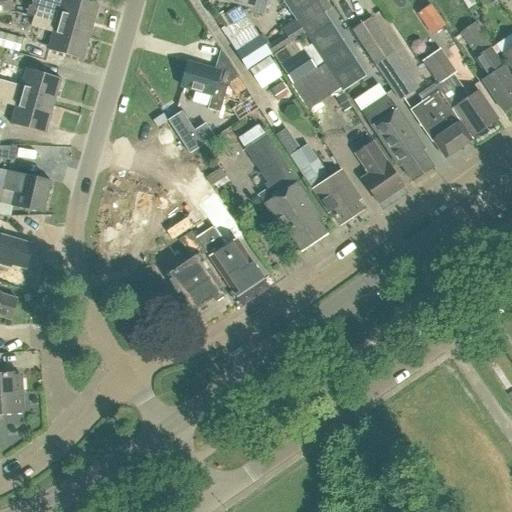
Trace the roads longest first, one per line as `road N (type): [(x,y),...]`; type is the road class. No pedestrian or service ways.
road 1 (residential): [(123,373),(230,337),(511,147)]
road 2 (secondary): [(166,429),(511,184)]
road 3 (residential): [(210,496),(511,291)]
road 4 (unclassified): [(96,331),(76,262),(75,222),(135,0)]
road 5 (secondary): [(21,511),(166,429)]
road 6 (residential): [(59,443),(50,338),(96,331)]
